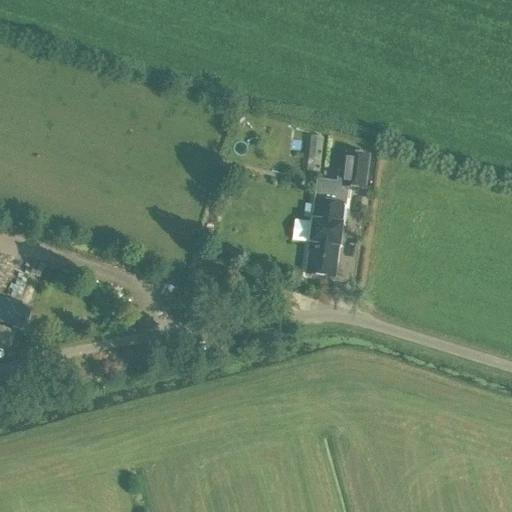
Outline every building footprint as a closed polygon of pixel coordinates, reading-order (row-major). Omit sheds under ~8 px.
[(304,151),(303,163),(313,164),(314,152),(304,151)] [(306,275),(332,278),(341,206),(345,207),(347,188),(363,189),(366,156),(346,154),(344,174),(339,174),(336,199),(334,199),(333,204),(315,202),(306,275)] [(3,300),(0,310),(0,322),(23,330),(30,309),(3,300)] [(280,341),(278,329),(263,332),(265,344),(280,341)] [(16,391),(3,394),(6,407),(19,404),(43,399),(40,386),(16,391)]
